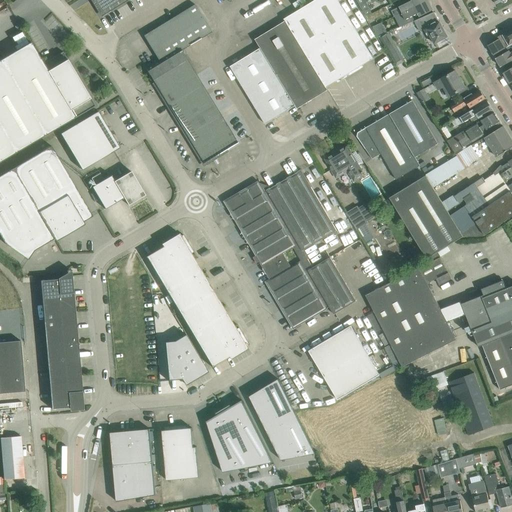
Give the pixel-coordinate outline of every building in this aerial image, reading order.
[(92,0),(101,15),(126,0),(92,0)] [(337,0),(315,0),(308,4),(329,39),(342,31),(341,28),(345,25),(347,17),(348,16),(337,0)] [(428,0),(411,0),(411,1),(391,11),(394,16),(402,13),(428,0)] [(433,10),(428,0),(402,13),(405,19),(418,13),(420,17),(433,10)] [(372,13),(366,2),(359,5),(366,16),(386,7),(385,6),(372,13)] [(212,32),(195,4),(144,36),(157,58),(144,66),(154,82),(152,83),(153,84),(155,83),(207,163),(227,151),(227,152),(228,152),(227,149),(238,143),(182,51),(212,32)] [(329,39),(308,4),(284,19),(285,21),(286,21),(305,53),(324,41),(329,39)] [(448,37),(434,12),(425,17),(415,22),(420,32),(424,30),(427,36),(429,34),(434,44),(448,37)] [(286,21),(285,21),(255,39),(261,48),(283,85),(314,67),(305,53),(286,21)] [(381,22),(375,25),(372,26),(378,36),(387,32),(381,22)] [(511,29),(502,35),(502,34),(490,42),(491,44),(488,46),(494,55),(511,43),(511,29)] [(329,39),(324,41),(305,53),(314,67),(326,87),(374,59),(357,32),(348,30),(343,33),(342,31),(329,39)] [(31,42),(0,60),(0,162),(95,106),(63,52),(43,63),(31,42)] [(511,45),(495,56),(502,70),(511,64),(511,45)] [(296,106),(283,85),(261,48),(230,66),(265,124),(296,106)] [(511,64),(502,70),(510,83),(511,81),(511,64)] [(326,87),(314,67),(283,85),(296,106),(297,108),(328,90),(326,87)] [(456,71),(435,83),(438,89),(443,86),(449,97),(457,92),(465,88),(465,87),(459,76),(458,77),(455,72),(456,71)] [(429,99),(424,89),(417,93),(423,103),(429,99)] [(485,98),(481,91),(473,96),(472,93),(451,106),(454,112),(468,104),(470,108),(477,104),(485,98)] [(358,133),(357,136),(372,158),(381,153),(396,179),(420,166),(419,164),(415,157),(438,144),(412,100),(358,133)] [(492,110),(487,101),(470,110),(452,122),(455,127),(470,118),(472,122),(484,115),(492,110)] [(82,170),(120,148),(98,111),(60,133),(82,170)] [(494,113),(447,141),(456,154),(464,149),(463,148),(501,124),(502,123),(501,121),(500,122),(494,112),(494,113)] [(511,140),(503,127),(485,138),(497,157),(511,147),(511,140)] [(325,159),(331,169),(334,174),(336,178),(338,177),(338,176),(347,170),(348,173),(353,182),(364,175),(346,145),(334,153),(334,154),(325,159)] [(51,146),(6,173),(22,201),(45,244),(54,239),(83,222),(93,216),(51,146)] [(511,159),(502,166),(501,165),(493,173),(496,176),(486,183),(482,178),(455,197),(459,202),(447,210),(426,175),(389,198),(427,259),(462,236),(483,236),(511,216),(511,159)] [(308,259),(309,258),(304,250),(337,231),(301,170),(262,193),(258,184),(231,199),(230,206),(273,284),(271,287),(294,326),(325,308),(324,306),(328,304),(334,314),(356,301),(330,257),(313,267),(308,260),(308,259)] [(145,195),(131,171),(114,181),(111,175),(92,187),(105,209),(124,198),(128,205),(145,195)] [(6,173),(0,176),(0,234),(6,245),(28,260),(34,251),(45,244),(22,201),(6,173)] [(358,206),(355,207),(346,213),(357,230),(368,223),(358,206)] [(195,254),(183,235),(146,257),(211,367),(249,345),(238,327),(236,329),(193,255),(195,254)] [(408,249),(406,250),(413,266),(424,261),(418,245),(412,248),(411,246),(407,248),(408,249)] [(368,246),(357,252),(366,270),(377,265),(368,246)] [(447,270),(438,252),(425,261),(426,264),(389,283),(389,284),(366,296),(402,367),(456,339),(427,283),(438,278),(437,276),(447,270)] [(378,267),(368,273),(372,281),(382,275),(378,267)] [(40,281),(52,409),(69,408),(70,411),(83,410),(71,271),(58,279),(40,281)] [(451,279),(448,273),(436,279),(439,285),(451,279)] [(511,287),(507,289),(503,280),(459,298),(462,305),(456,307),(463,326),(469,324),(479,347),(482,345),(500,390),(511,385),(511,287)] [(180,325),(176,328),(182,335),(185,332),(180,325)] [(314,347),(309,351),(338,400),(380,375),(354,331),(351,326),(328,339),(314,347)] [(174,341),(165,342),(168,381),(181,379),(184,383),(206,370),(185,335),(174,341)] [(21,341),(0,342),(0,392),(25,390),(21,341)] [(474,373),(449,382),(469,435),(494,426),(474,373)] [(278,379),(249,396),(281,460),(315,453),(278,379)] [(218,413),(206,418),(223,471),(273,462),(242,401),(233,405),(231,402),(216,410),(218,413)] [(162,431),(166,480),(199,477),(197,447),(193,447),(192,429),(189,429),(188,425),(165,427),(165,431),(162,431)] [(112,432),(110,432),(113,466),(115,466),(116,474),(114,474),(115,492),(118,492),(118,500),(116,500),(116,502),(156,495),(150,428),(148,429),(148,431),(139,432),(139,429),(121,431),(121,433),(112,434),(112,432)] [(21,436),(1,438),(4,479),(24,477),(21,436)] [(474,456),(473,453),(458,458),(456,458),(459,471),(460,471),(459,467),(476,463),(477,470),(483,468),(480,454),(474,456)] [(488,465),(485,453),(480,454),(483,468),(485,476),(490,495),(497,493),(501,507),(511,504),(511,498),(509,486),(503,488),(502,486),(499,486),(496,473),(488,475),(486,466),(488,465)] [(459,471),(456,458),(449,461),(442,463),(438,464),(441,476),(459,471)] [(441,476),(438,464),(423,469),(426,479),(433,477),(433,476),(440,474),(440,476),(441,476)] [(422,468),(417,470),(416,470),(419,485),(415,486),(417,494),(421,493),(423,500),(429,499),(426,485),(422,468)] [(485,487),(479,488),(471,490),(476,511),(477,511),(488,510),(491,509),(485,487)] [(406,511),(402,488),(395,490),(399,511),(406,511)] [(450,491),(445,493),(448,511),(463,511),(461,500),(460,500),(458,494),(451,496),(450,491)] [(448,511),(445,493),(444,493),(445,497),(433,499),(434,506),(433,506),(434,511),(448,511)] [(361,497),(357,498),(354,499),(356,511),(363,510),(361,497)] [(336,502),(330,503),(331,510),(331,511),(338,511),(338,509),(336,502)] [(212,511),(211,503),(194,506),(194,511),(212,511)]
